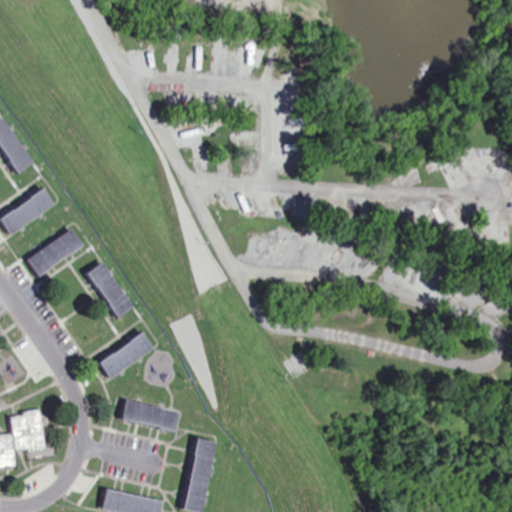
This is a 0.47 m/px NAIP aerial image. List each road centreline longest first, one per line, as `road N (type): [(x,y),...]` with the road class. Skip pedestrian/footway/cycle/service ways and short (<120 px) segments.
road 1 (residential): [(186,176),(260,315),(276,330),(358,338),(476,371),(492,366),(500,339),(489,322),(371,288),(238,273)]
road 2 (residential): [(480,197),(186,176),(83,0)]
road 3 (residential): [(0,285),(57,367),(79,445),(35,507),(0,508)]
road 4 (residential): [(270,188),(269,117),(260,93),(130,85)]
